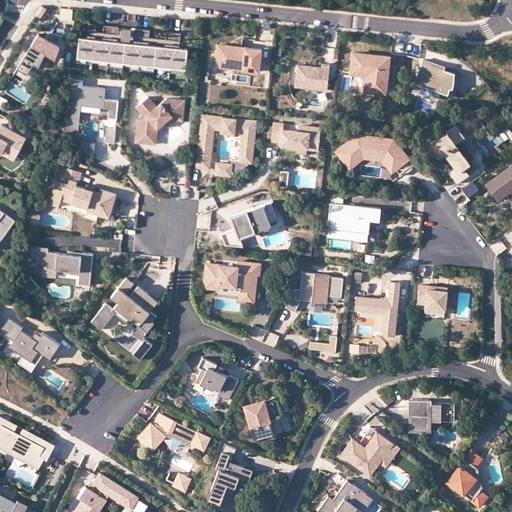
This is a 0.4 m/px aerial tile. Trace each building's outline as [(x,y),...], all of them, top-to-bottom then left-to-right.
[(42,7),(36,16),(42,20),(47,11),(42,7)] [(75,58),(91,60),(93,39),(94,24),(87,24),(86,38),(77,37),(75,58)] [(93,39),(91,60),(106,61),(110,26),(103,25),(101,40),(93,39)] [(117,27),(110,26),(106,61),(122,63),(124,42),(116,41),(116,34),(117,27)] [(124,42),(122,63),(137,64),(140,29),(134,28),(133,36),(132,43),(124,42)] [(140,29),(137,64),(153,66),(155,45),(146,44),(148,30),(140,29)] [(155,45),(153,66),(168,67),(172,32),(165,31),(163,46),(155,45)] [(172,32),(168,67),(183,69),(185,48),(178,47),(179,33),(172,32)] [(43,38),(37,34),(15,69),(25,76),(32,66),(37,69),(44,54),(53,59),(58,47),(50,42),(49,45),(44,42),(44,43),(41,41),(43,38)] [(133,36),(116,34),(116,41),(124,42),(132,43),(133,36)] [(255,46),(217,43),(215,65),(258,69),(260,47),(255,46)] [(382,54),(352,51),(350,72),(366,73),(364,90),(385,91),(388,54),(382,54)] [(443,65),(422,58),(421,59),(430,62),(429,64),(433,65),(442,68),(443,65)] [(421,59),(414,82),(447,93),(449,86),(452,87),(453,83),(453,72),(442,68),(433,65),(429,64),(430,62),(421,59)] [(326,88),(329,63),(325,63),(321,62),(320,66),(297,63),(295,85),(326,88)] [(83,85),(83,79),(72,78),(71,88),(69,87),(66,117),(64,117),(63,133),(78,135),(80,105),(99,107),(103,107),(104,105),(109,106),(108,108),(107,117),(116,118),(118,99),(104,98),(105,87),(83,85)] [(138,117),(136,130),(150,132),(157,126),(164,121),(172,114),(183,115),(185,98),(167,97),(157,105),(149,95),(136,105),(144,115),(141,118),(138,117)] [(32,118),(24,115),(22,118),(35,125),(40,116),(34,113),(32,118)] [(255,119),(202,113),(196,166),(209,167),(213,127),(221,128),(221,130),(224,130),(230,131),(234,131),(234,129),(242,130),(239,159),(251,160),(255,119)] [(172,114),(164,121),(167,124),(173,118),(183,119),(183,115),(172,114)] [(317,147),(319,126),(297,124),(296,129),(282,128),(282,122),(272,121),(270,139),(275,139),(280,140),(279,142),(286,143),(285,148),(295,149),(295,144),(306,145),(305,146),(317,147)] [(0,151),(1,152),(4,146),(17,152),(25,136),(0,123),(0,151)] [(446,131),(455,143),(464,137),(455,125),(446,131)] [(511,132),(506,125),(501,129),(510,141),(511,139),(511,132)] [(106,126),(105,140),(112,141),(114,126),(106,126)] [(156,143),(157,126),(150,132),(136,130),(135,141),(145,142),(156,143)] [(431,143),(439,154),(442,152),(455,143),(446,131),(431,143)] [(381,157),(390,168),(397,163),(406,155),(391,137),(355,133),(335,149),(348,165),(361,155),(381,157)] [(96,142),(80,140),(78,157),(94,159),(96,142)] [(442,152),(453,167),(460,162),(463,167),(469,163),(455,143),(442,152)] [(306,145),(295,144),(295,149),(294,151),(305,152),(305,146),(306,145)] [(4,146),(1,152),(14,158),(17,152),(4,146)] [(251,160),(239,159),(232,159),(232,162),(236,170),(251,160)] [(231,174),(236,170),(232,162),(216,161),(216,166),(215,172),(231,174)] [(453,167),(447,171),(452,178),(456,183),(468,174),(463,167),(460,162),(453,167)] [(511,183),(511,163),(496,175),(487,182),(492,188),(497,195),(503,191),(511,185),(511,183)] [(390,177),(391,174),(383,164),(381,166),(380,177),(390,177)] [(99,210),(109,214),(112,203),(115,193),(100,188),(99,192),(92,189),(85,187),(76,184),(77,181),(78,181),(81,171),(63,165),(58,180),(57,179),(55,186),(63,188),(60,198),(87,206),(86,209),(98,213),(99,210)] [(287,170),(280,170),(278,184),(286,185),(287,170)] [(503,191),(504,193),(511,202),(511,186),(511,185),(503,191)] [(63,188),(55,186),(50,202),(58,205),(60,198),(63,188)] [(497,195),(492,188),(491,190),(497,198),(504,193),(503,191),(497,195)] [(489,206),(477,190),(464,200),(476,216),(489,206)] [(274,210),(270,199),(231,214),(233,221),(235,226),(233,227),(227,229),(221,232),(225,243),(242,244),(239,235),(270,223),(269,219),(266,212),(274,210)] [(354,203),(329,201),(326,227),(367,231),(369,218),(378,219),(380,206),(354,203)] [(0,239),(15,220),(0,209),(0,239)] [(274,210),(266,212),(269,219),(276,217),(274,210)] [(40,214),(32,214),(32,222),(39,223),(40,214)] [(505,226),(497,217),(485,227),(492,236),(505,226)] [(367,238),(367,231),(326,227),(326,234),(367,238)] [(310,255),(312,245),(301,243),(299,253),(310,255)] [(37,250),(27,249),(26,256),(37,257),(36,263),(43,264),(46,264),(45,268),(55,269),(55,267),(69,268),(69,274),(79,275),(78,284),(90,285),(92,261),(93,253),(81,252),(81,255),(73,255),(73,257),(68,256),(69,254),(67,254),(47,252),(48,248),(38,247),(37,250)] [(204,263),(202,287),(216,288),(216,284),(239,286),(238,290),(253,291),(254,275),(248,275),(248,268),(261,269),(262,262),(240,261),(240,266),(204,263)] [(42,276),(54,277),(55,269),(45,268),(46,264),(43,264),(42,276)] [(353,271),(352,281),(360,282),(361,272),(353,271)] [(327,295),(341,296),(343,277),(329,276),(329,274),(302,272),(301,289),(295,288),(286,307),(295,312),(301,299),(303,294),(313,295),(312,301),(320,301),(327,302),(327,297),(327,295)] [(27,288),(34,281),(30,276),(22,283),(27,288)] [(108,305),(93,323),(103,331),(116,314),(128,323),(131,319),(140,327),(149,333),(156,325),(154,323),(158,317),(152,312),(160,303),(150,295),(140,287),(132,298),(129,302),(125,298),(127,295),(136,284),(128,279),(113,298),(120,303),(114,310),(108,305)] [(34,295),(41,289),(34,281),(27,288),(34,295)] [(402,283),(392,282),(390,300),(374,299),(358,297),(357,311),(385,314),(383,335),(397,336),(402,283)] [(430,286),(421,285),(419,304),(427,304),(427,311),(446,313),(449,288),(436,287),(436,290),(432,289),(429,289),(430,286)] [(253,291),(238,290),(237,300),(252,301),(252,296),(253,291)] [(113,298),(108,305),(114,310),(120,303),(113,298)] [(377,316),(375,336),(383,337),(383,335),(385,314),(357,311),(357,313),(377,316)] [(11,319),(1,333),(16,343),(12,349),(33,364),(40,353),(52,361),(57,354),(63,346),(45,334),(43,337),(39,342),(34,339),(24,332),(26,329),(11,319)] [(149,333),(140,327),(134,334),(143,341),(149,333)] [(38,334),(34,339),(39,342),(43,337),(38,334)] [(154,345),(147,340),(143,345),(151,350),(154,345)] [(310,340),(310,348),(335,351),(336,344),(329,343),(329,342),(310,340)] [(349,351),(366,352),(367,344),(350,342),(349,351)] [(143,345),(135,356),(142,361),(151,350),(143,345)] [(208,388),(209,385),(224,393),(222,397),(230,402),(241,381),(236,378),(232,376),(231,378),(223,374),(225,369),(221,367),(220,370),(217,368),(219,365),(205,358),(200,368),(204,369),(198,383),(208,388)] [(246,413),(252,437),(272,432),(268,415),(282,412),(280,404),(277,394),(262,398),(265,408),(246,413)] [(243,403),(246,413),(265,408),(262,398),(243,403)] [(421,400),(411,400),(410,430),(431,431),(431,419),(433,419),(452,420),(453,404),(433,404),(433,400),(421,400)] [(153,424),(141,438),(154,450),(167,436),(173,439),(177,438),(184,441),(185,445),(193,442),(195,442),(194,444),(206,450),(212,439),(161,415),(159,420),(157,424),(159,426),(157,428),(153,424)] [(22,455),(29,441),(23,438),(25,434),(20,431),(18,435),(11,432),(13,428),(4,423),(5,420),(0,417),(0,449),(14,456),(16,452),(22,455)] [(431,419),(431,431),(410,430),(410,433),(433,433),(433,419),(431,419)] [(364,446),(376,430),(369,426),(358,442),(364,446)] [(21,428),(20,431),(25,434),(23,438),(29,441),(49,451),(52,444),(21,428)] [(379,461),(392,442),(376,430),(364,446),(358,442),(352,437),(340,454),(369,474),(379,461)] [(49,451),(29,441),(22,455),(34,461),(36,456),(41,458),(44,460),(49,451)] [(399,446),(392,442),(379,461),(385,465),(399,446)] [(482,507),(489,497),(482,491),(473,485),(478,479),(471,474),(477,466),(483,459),(473,451),(448,485),(457,492),(458,489),(482,507)] [(231,456),(224,453),(217,470),(219,471),(207,500),(220,505),(224,496),(231,499),(235,489),(240,479),(246,482),(249,483),(254,473),(236,465),(234,471),(227,468),(229,462),(231,456)] [(234,471),(236,465),(232,463),(229,462),(227,468),(234,471)] [(477,466),(471,474),(478,479),(473,485),(482,491),(485,488),(481,469),(477,466)] [(106,494),(128,508),(135,496),(98,472),(93,480),(90,484),(92,485),(89,490),(87,489),(83,486),(75,498),(79,501),(72,511),(88,511),(91,508),(96,511),(106,494)] [(180,473),(175,484),(186,490),(191,478),(180,473)] [(246,482),(240,479),(235,489),(242,492),(246,482)] [(332,499),(327,496),(318,510),(320,511),(352,511),(366,493),(346,479),(343,485),(339,489),(341,491),(334,501),(332,499)] [(341,491),(339,489),(332,499),(334,501),(341,491)] [(366,493),(352,511),(362,511),(372,497),(366,493)] [(0,511),(34,511),(29,509),(24,506),(24,505),(20,503),(18,505),(13,503),(0,495),(0,511)] [(142,511),(146,506),(136,500),(130,510),(133,511),(142,511)]
